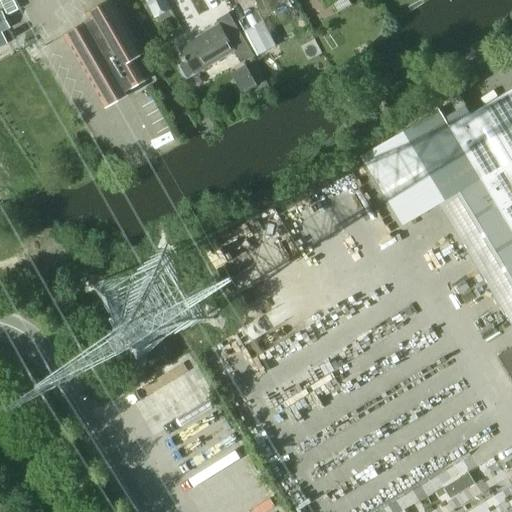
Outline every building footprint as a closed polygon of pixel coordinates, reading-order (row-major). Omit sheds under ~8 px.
[(136,58),(143,54),(112,0),(107,0),(86,13),(89,20),(63,34),(105,108),(131,93),(129,89),(148,78),(136,58)] [(165,0),(144,0),(154,18),(171,10),(165,0)] [(0,14),(0,32),(1,32),(9,28),(2,13),(0,14)] [(260,16),(245,24),(263,57),(278,50),(260,16)] [(187,60),(178,66),(185,78),(232,50),(240,63),(253,56),(238,30),(226,37),(218,24),(179,47),(187,60)] [(449,127),(480,178),(511,231),(511,88),(450,126),(449,127)] [(360,156),(402,225),(439,202),(480,178),(449,127),(450,126),(449,124),(439,108),(360,156)] [(511,231),(480,178),(439,202),(511,324),(511,360),(504,365),(511,378),(511,231)]
